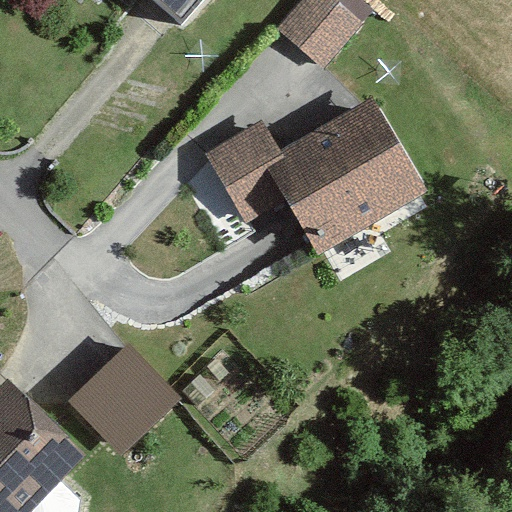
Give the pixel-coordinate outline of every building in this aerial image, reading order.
[(140,0),(175,30),(201,0),(140,0)] [(375,10),(362,0),(303,0),(275,34),(323,73),(375,10)] [(259,119),(199,152),(242,231),(282,210),(309,261),(420,201),(367,103),(277,151),(259,119)] [(124,342),(67,397),(113,444),(170,389),(124,342)] [(0,511),(25,511),(80,457),(0,378),(0,511)]
